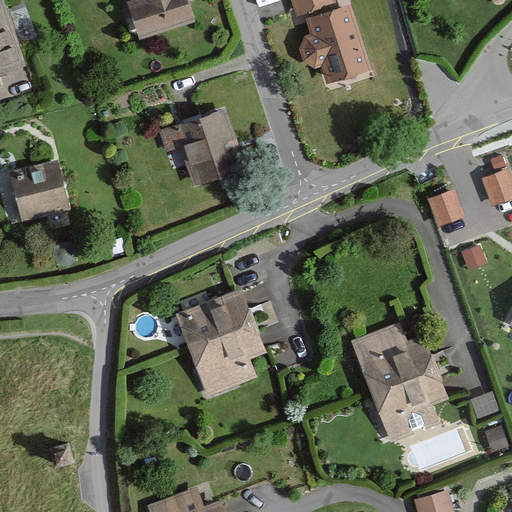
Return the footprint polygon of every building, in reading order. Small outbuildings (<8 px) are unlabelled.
[(4,0),(0,0),(0,76),(27,68),(4,0)] [(187,0),(132,0),(133,2),(126,4),(136,37),(193,19),(187,0)] [(336,0),(291,0),(298,23),(305,20),(309,34),(303,36),(297,48),(302,61),(315,68),(321,67),(326,83),(371,68),(351,3),(346,5),(339,6),(336,0)] [(225,108),(173,125),(193,185),(245,168),(225,108)] [(58,160),(9,172),(21,224),(71,212),(58,160)] [(511,196),(511,180),(507,167),(481,177),(491,205),(511,196)] [(466,216),(455,188),(429,198),(440,226),(466,216)] [(241,292),(176,318),(209,397),(257,377),(250,359),(266,353),(241,292)] [(421,338),(356,365),(389,444),(437,424),(430,406),(446,399),(421,338)] [(478,414),(499,406),(493,389),(472,396),(478,414)] [(454,511),(448,490),(415,499),(418,511),(454,511)] [(222,511),(218,501),(191,511),(222,511)]
